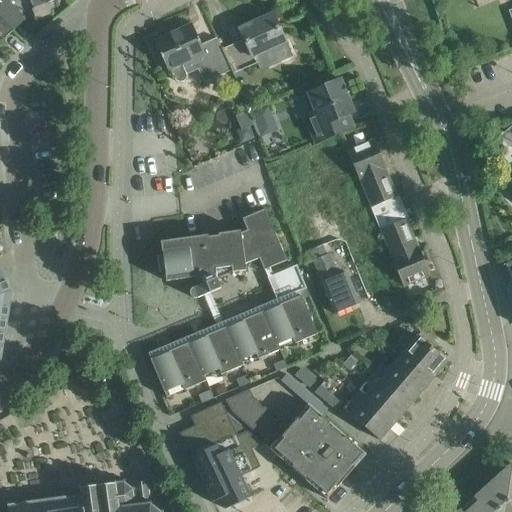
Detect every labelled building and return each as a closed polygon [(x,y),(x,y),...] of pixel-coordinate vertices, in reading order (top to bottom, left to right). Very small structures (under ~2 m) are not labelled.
[(0,0),(0,16),(13,31),(26,19),(8,0),(0,0)] [(243,38),(222,48),(221,48),(231,72),(233,75),(258,64),(254,55),(269,49),(274,60),(277,62),(280,64),(284,64),(287,63),(290,61),(292,58),(294,55),(294,52),(293,48),(289,39),(284,41),(272,15),(239,30),(243,38)] [(0,36),(3,40),(13,31),(0,16),(0,36)] [(205,84),(231,72),(221,48),(222,48),(218,38),(202,45),(193,24),(155,41),(169,72),(171,72),(175,80),(177,83),(181,84),(184,84),(187,81),(189,78),(188,75),(199,70),(205,84)] [(354,128),(348,115),(354,113),(347,96),(348,96),(343,83),(342,83),(340,79),(308,93),(316,112),(305,117),(316,143),(354,128)] [(268,111),(252,117),(260,137),(275,131),(268,111)] [(248,126),(235,132),(240,144),(253,139),(248,126)] [(374,141),(347,152),(359,179),(360,179),(372,207),(370,208),(375,219),(383,216),(378,205),(396,197),(384,169),(385,168),(374,141)] [(232,273),(245,271),(244,264),(258,258),(263,270),(286,261),(264,209),(242,219),(247,231),(240,233),(240,231),(218,234),(218,236),(208,237),(208,235),(160,242),(162,255),(157,256),(159,273),(164,272),(166,282),(196,277),(199,285),(192,288),(191,289),(190,290),(190,291),(189,292),(189,293),(190,295),(190,296),(191,297),(192,298),(193,298),(194,299),(196,299),(197,298),(220,289),(216,278),(215,272),(215,269),(231,267),(232,273)] [(381,229),(392,258),(391,258),(403,286),(429,275),(418,247),(417,248),(405,219),(387,227),(383,216),(375,219),(380,230),(381,229)] [(305,264),(313,261),(327,295),(334,314),(359,304),(351,285),(346,273),(339,276),(330,254),(327,255),(323,245),(301,254),(305,264)] [(198,333),(164,347),(165,348),(174,344),(175,349),(168,352),(169,355),(154,361),(153,358),(150,359),(166,398),(169,396),(166,389),(181,383),(184,390),(206,381),(203,374),(218,368),(221,375),(243,365),(240,358),(255,352),(257,359),(280,350),(277,343),(291,337),(294,344),(316,334),(298,291),(306,288),(296,265),(267,278),(276,301),(279,300),(281,304),(278,305),(280,308),(265,314),(263,311),(241,321),(243,324),(228,330),(225,323),(226,322),(226,321),(210,327),(211,329),(220,325),(221,329),(214,332),(215,336),(200,342),(197,334),(198,334),(198,333)] [(0,358),(11,292),(1,270),(0,270),(0,358)] [(397,346),(433,377),(447,361),(417,336),(411,342),(404,337),(397,346)] [(420,393),(433,377),(397,346),(392,351),(400,357),(391,368),(420,393)] [(276,372),(287,367),(284,360),(273,364),(276,372)] [(406,409),(420,393),(391,368),(389,370),(382,364),(375,372),(382,378),(377,384),(406,409)] [(315,381),(301,369),(295,375),(310,387),(315,381)] [(239,387),(250,383),(247,375),(236,380),(239,387)] [(290,376),(285,382),(322,415),(327,409),(290,376)] [(393,424),(406,409),(377,384),(372,389),(365,383),(359,391),(366,397),(364,400),(393,424)] [(315,392),(336,410),(342,404),(320,386),(315,392)] [(251,389),(225,400),(232,413),(247,426),(264,441),(263,442),(262,443),(266,446),(280,458),(292,469),(304,480),(327,499),(354,468),(366,455),(308,405),(296,418),(288,428),(284,426),(286,424),(277,416),(276,417),(269,409),(267,410),(260,401),(259,402),(253,392),(251,389)] [(202,403),(213,398),(210,390),(198,395),(202,403)] [(196,424),(181,431),(213,501),(221,497),(226,508),(252,496),(242,475),(261,466),(255,451),(266,446),(262,443),(263,442),(230,414),(223,400),(192,415),(196,424)] [(343,409),(364,427),(379,440),(393,424),(364,400),(356,408),(349,402),(343,409)] [(511,511),(511,462),(511,463),(504,470),(502,472),(495,478),(473,498),(460,510),(457,511),(511,511)] [(11,505),(10,501),(7,501),(8,511),(164,511),(163,509),(159,511),(151,505),(152,501),(150,500),(147,480),(124,483),(125,480),(123,479),(122,482),(81,488),(79,486),(77,488),(79,490),(80,495),(11,505)]
